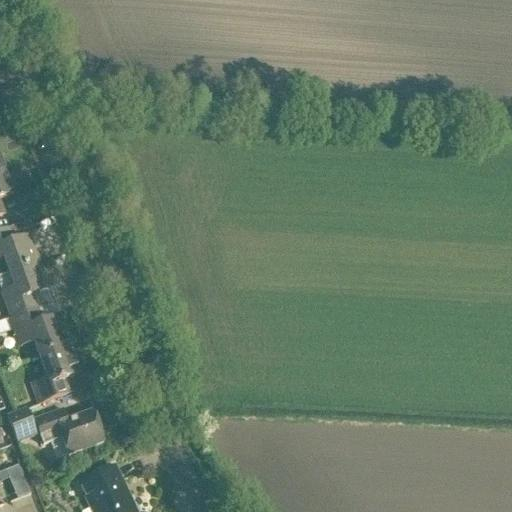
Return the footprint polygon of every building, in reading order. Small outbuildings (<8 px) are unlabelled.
[(0,209),(0,200),(13,196),(0,158),(0,217),(3,217),(0,209)] [(8,230),(0,232),(0,261),(3,260),(8,275),(38,264),(28,239),(13,244),(8,231),(8,230)] [(13,290),(0,295),(8,317),(10,321),(37,311),(32,298),(48,293),(38,264),(8,275),(13,290)] [(10,321),(7,322),(17,349),(33,343),(38,358),(68,347),(58,320),(42,326),(37,311),(10,321)] [(79,377),(68,347),(38,358),(46,381),(30,387),(38,408),(69,396),(64,383),(79,377)] [(26,412),(7,420),(18,447),(37,439),(26,412)] [(33,423),(42,447),(60,441),(66,459),(103,445),(91,415),(67,424),(62,412),(33,423)] [(5,473),(10,485),(22,481),(17,469),(5,473)] [(90,511),(133,511),(125,496),(121,498),(107,471),(78,486),(90,511)]
